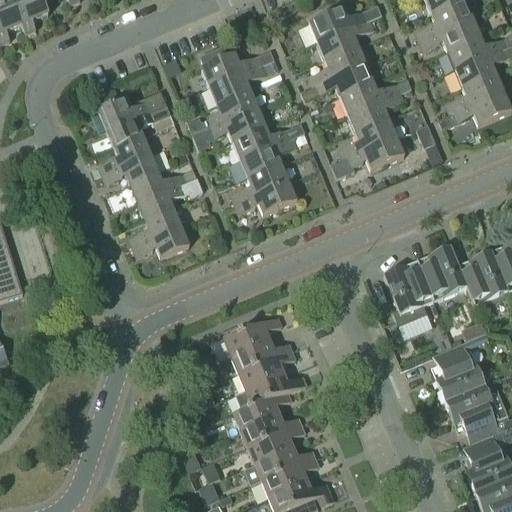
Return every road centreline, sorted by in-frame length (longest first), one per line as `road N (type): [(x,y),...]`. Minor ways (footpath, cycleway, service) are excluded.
road 1 (residential): [(136,333),(49,147),(38,106),(53,69),(203,4)]
road 2 (residential): [(431,511),(327,248)]
road 3 (residential): [(327,248),(136,333)]
road 4 (residential): [(511,173),(327,248)]
road 5 (residential): [(136,333),(67,504)]
